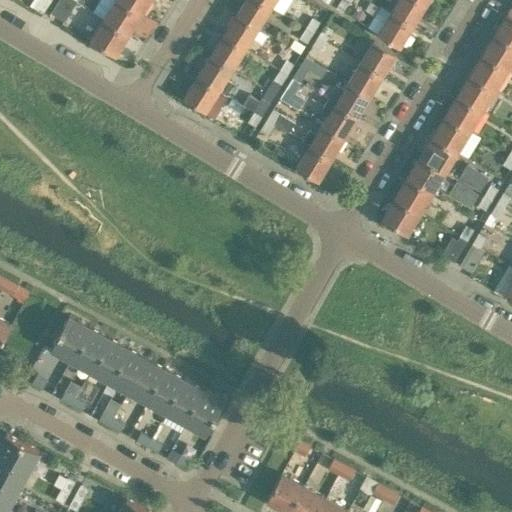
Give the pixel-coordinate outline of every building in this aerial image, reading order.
[(57,0),(57,2),(50,11),(51,11),(64,20),(76,0),(57,0)] [(128,33),(141,12),(121,0),(114,0),(103,17),(128,33)] [(121,0),(141,12),(149,0),(121,0)] [(257,28),(270,7),(258,0),(244,0),(235,14),(257,28)] [(412,24),(425,3),(419,0),(396,0),(390,10),(412,24)] [(399,46),(412,24),(390,10),(377,32),(399,46)] [(494,32),(511,43),(511,14),(507,11),(494,32)] [(235,14),(222,35),(244,48),(257,28),(235,14)] [(312,33),(320,21),(312,16),(304,29),(312,33)] [(115,54),(128,33),(103,17),(90,39),(115,54)] [(325,24),(318,35),(326,40),(327,40),(330,34),(329,34),(333,29),(325,24)] [(306,42),(312,33),(304,29),(299,37),(306,42)] [(511,59),(511,43),(494,32),(481,53),(507,68),(511,59)] [(244,48),(222,35),(209,55),(231,69),(244,48)] [(319,50),(326,40),(318,35),(311,45),(319,50)] [(372,40),(359,61),(381,75),(395,54),(372,40)] [(481,53),(469,73),(494,89),(507,68),(481,53)] [(209,55),(196,76),(218,90),(219,88),(227,94),(234,82),(226,77),(231,69),(209,55)] [(306,55),(299,66),(292,77),(299,82),(313,59),(306,55)] [(286,58),(279,69),(287,73),(293,63),(286,58)] [(369,96),(381,75),(359,61),(346,82),(369,96)] [(287,73),(279,69),(273,79),(281,84),(287,73)] [(457,94),(482,109),(494,89),(469,73),(457,94)] [(218,90),(196,76),(183,97),(205,111),(211,102),(217,91),(218,90)] [(293,92),(299,82),(292,77),(286,87),(293,92)] [(369,96),(346,82),(343,87),(336,83),(327,99),(356,117),(369,96)] [(243,103),(253,110),(261,115),(274,94),(266,89),(259,99),(249,93),(243,103)] [(226,97),(217,91),(211,102),(219,107),(226,97)] [(457,94),(444,114),(470,130),(482,109),(457,94)] [(321,108),(328,113),(321,124),(343,137),(356,117),(327,99),(321,108)] [(273,107),(266,118),(274,123),(288,132),(294,122),(280,113),(281,112),(273,107)] [(255,125),(261,115),(253,110),(248,121),(255,125)] [(432,135),(457,150),(470,130),(444,114),(432,135)] [(266,118),(260,128),(268,133),(274,123),(266,118)] [(321,124),(315,132),(309,128),(302,139),(309,143),(308,144),(330,158),(343,137),(321,124)] [(445,171),(457,150),(432,135),(419,155),(445,171)] [(330,158),(308,144),(295,166),(317,180),(330,158)] [(509,168),(511,163),(511,155),(508,153),(502,164),(509,168)] [(432,191),(445,171),(419,155),(407,175),(432,191)] [(467,161),(459,174),(481,187),(489,174),(467,161)] [(407,175),(394,196),(420,211),(432,191),(407,175)] [(456,178),(449,191),(470,204),(478,191),(456,178)] [(491,199),(498,188),(490,183),(483,194),(491,199)] [(503,191),(496,202),(504,206),(510,196),(503,191)] [(485,209),(491,199),(483,194),(477,204),(485,209)] [(420,211),(394,196),(381,217),(407,233),(420,211)] [(504,206),(496,202),(490,212),(498,217),(504,206)] [(467,240),(473,228),(466,224),(459,235),(467,240)] [(486,236),(478,232),(472,242),(480,247),(486,236)] [(454,261),(467,240),(459,235),(457,239),(451,236),(441,253),(454,261)] [(472,242),(459,264),(471,271),(484,250),(480,247),(472,242)] [(7,278),(1,288),(12,294),(18,283),(7,278)] [(72,357),(90,325),(69,313),(51,345),(72,357)] [(0,343),(11,323),(0,316),(0,343)] [(90,325),(72,357),(91,367),(109,335),(90,325)] [(109,335),(91,367),(110,378),(128,346),(109,335)] [(128,346),(110,378),(129,388),(147,356),(128,346)] [(147,356),(129,388),(148,399),(166,366),(147,356)] [(148,399),(167,409),(185,377),(166,366),(148,399)] [(42,387),(47,380),(36,374),(32,381),(42,387)] [(185,377),(167,409),(186,420),(204,387),(185,377)] [(186,420),(207,431),(225,399),(204,387),(186,420)] [(61,397),(71,403),(76,395),(65,389),(61,397)] [(87,401),(76,395),(71,403),(82,409),(87,401)] [(103,410),(98,418),(109,424),(114,416),(103,410)] [(125,422),(114,416),(109,424),(120,430),(125,422)] [(6,431),(0,442),(0,453),(28,468),(39,448),(21,438),(6,431)] [(141,431),(136,439),(147,445),(151,437),(141,431)] [(162,443),(151,437),(147,445),(158,451),(162,443)] [(310,444),(299,438),(293,448),(304,455),(310,444)] [(0,453),(0,477),(18,487),(28,468),(0,453)] [(180,453),(176,461),(187,467),(191,459),(180,453)] [(328,467),(338,473),(344,462),(333,456),(328,467)] [(349,479),(355,468),(344,462),(338,473),(349,479)] [(290,511),(305,484),(282,471),(267,499),(290,511)] [(67,476),(61,487),(69,491),(75,480),(67,476)] [(0,477),(0,502),(7,507),(18,487),(0,477)] [(387,486),(377,481),(372,491),(382,497),(387,486)] [(81,483),(75,494),(82,498),(88,487),(81,483)] [(291,511),(318,511),(327,496),(305,484),(290,511),(291,511)] [(392,502),(398,492),(387,486),(382,497),(392,502)] [(55,497),(63,502),(69,491),(61,487),(55,497)] [(75,494),(69,505),(77,509),(82,498),(75,494)] [(126,496),(117,511),(154,511),(145,507),(126,496)] [(346,511),(349,508),(327,496),(318,511),(346,511)]
